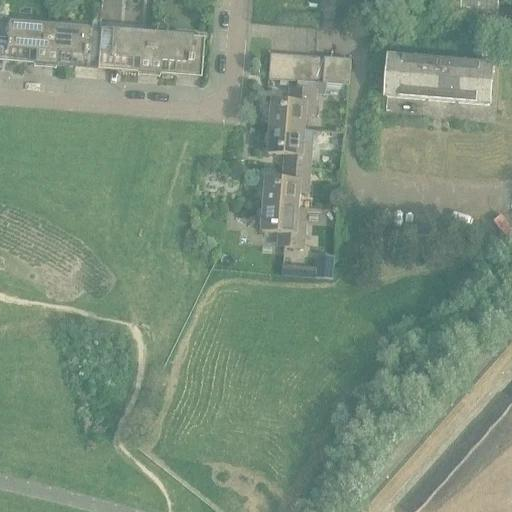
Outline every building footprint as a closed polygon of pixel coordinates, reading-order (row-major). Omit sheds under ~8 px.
[(462,0),(462,12),(496,14),(497,0),(462,0)] [(47,27),(0,22),(0,54),(17,56),(16,64),(44,66),(47,27)] [(99,31),(47,27),(44,66),(72,69),(72,61),(97,63),(99,31)] [(151,35),(99,31),(97,63),(120,65),(120,73),(148,75),(151,35)] [(203,39),(151,35),(148,75),(176,77),(176,69),(201,71),(203,39)] [(268,81),(279,82),(281,56),(270,55),(268,81)] [(292,57),(281,56),(279,82),(290,83),(292,57)] [(303,58),(292,57),(290,83),(301,83),(303,58)] [(386,98),(489,107),(491,74),(494,74),(494,68),(492,68),(492,66),(389,57),(386,98)] [(314,59),(303,58),(301,83),(312,84),(314,59)] [(325,59),(314,59),(312,84),(316,85),(323,85),(325,59)] [(351,61),(325,59),(323,85),(349,87),(351,61)] [(297,83),(297,91),(302,92),(315,93),(316,85),(312,84),(301,83),(297,83)] [(272,103),(270,129),(304,132),(306,117),(314,117),(316,93),(302,92),(297,91),(296,104),(272,103)] [(304,132),(270,129),(268,156),(291,157),(291,169),(310,171),(311,148),(303,147),(304,132)] [(265,181),(263,207),(298,210),(299,195),(308,195),(310,171),(291,169),(290,182),(265,181)] [(298,210),(263,207),(261,233),(285,235),(284,249),(303,250),(305,226),(297,225),(298,210)] [(333,279),(335,256),(319,255),(317,277),(333,279)] [(511,511),(511,406),(418,511),(511,511)]
